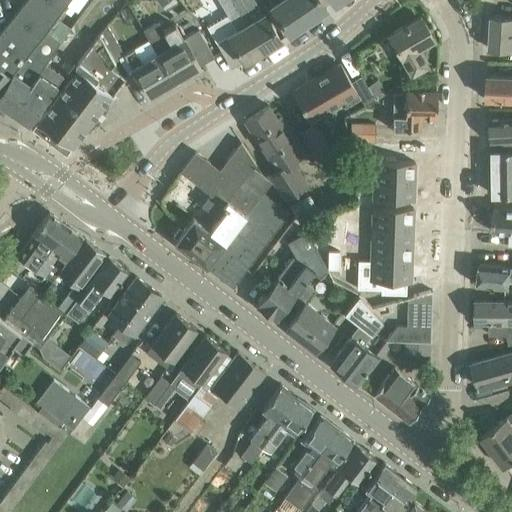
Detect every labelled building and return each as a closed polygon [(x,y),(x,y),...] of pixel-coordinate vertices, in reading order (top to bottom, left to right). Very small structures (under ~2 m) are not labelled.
[(24,0),(0,31),(0,90),(9,77),(28,88),(31,84),(31,85),(45,64),(61,40),(70,27),(55,18),(68,0),(24,0)] [(232,0),(220,0),(228,13),(206,26),(231,67),(243,60),(243,61),(262,50),(232,0)] [(232,0),(262,50),(280,39),(264,13),(263,14),(254,0),(232,0)] [(267,0),(271,5),(270,5),(289,34),(307,21),(292,0),(267,0)] [(292,0),(307,21),(326,9),(319,0),(292,0)] [(511,15),(491,14),(490,31),(511,32),(511,15)] [(420,16),(389,35),(409,70),(425,61),(417,48),(433,38),(420,16)] [(157,20),(143,28),(157,51),(174,81),(199,66),(199,64),(214,56),(198,27),(182,36),(174,23),(163,29),(157,20)] [(511,32),(490,31),(489,48),(511,49),(511,32)] [(39,120),(37,122),(71,148),(124,78),(125,77),(111,67),(115,62),(111,54),(99,33),(83,54),(82,56),(77,62),(75,64),(74,63),(67,73),(72,76),(49,106),(39,120)] [(122,53),(117,56),(119,59),(127,74),(133,71),(147,96),(174,81),(157,51),(142,60),(134,46),(122,53)] [(340,63),(292,91),(309,120),(341,102),(344,107),(360,97),(365,105),(375,99),(363,78),(353,84),(340,63)] [(28,88),(11,113),(29,125),(34,117),(40,108),(62,75),(54,70),(45,64),(31,85),(31,84),(28,88)] [(511,75),(488,74),(486,98),(511,99),(511,75)] [(9,77),(0,90),(0,105),(11,113),(28,88),(9,77)] [(405,89),(405,93),(392,92),(391,114),(393,114),(393,128),(420,129),(420,116),(436,116),(437,90),(405,89)] [(277,118),(268,105),(244,121),(267,155),(270,153),(280,168),(269,175),(284,198),(306,184),(291,161),(305,152),(281,115),(277,118)] [(511,118),(509,119),(489,119),(490,142),(511,141),(511,118)] [(314,122),(309,125),(298,132),(303,140),(317,162),(333,152),(314,122)] [(351,139),(357,139),(374,139),(375,124),(351,123),(351,139)] [(179,226),(173,233),(177,236),(173,241),(205,266),(262,192),(271,181),(252,167),(255,163),(251,158),(241,141),(219,169),(195,151),(180,170),(210,193),(201,204),(218,217),(209,229),(192,216),(182,229),(179,226)] [(354,142),(354,151),(365,151),(365,142),(354,142)] [(346,145),(326,157),(330,164),(350,152),(346,145)] [(511,150),(493,151),(493,173),(511,172),(511,150)] [(373,158),(372,178),(412,179),(413,159),(373,158)] [(364,167),(355,168),(356,179),(365,178),(364,167)] [(511,172),(493,173),(494,195),(511,194),(511,172)] [(372,178),(372,198),(412,199),(412,179),(372,178)] [(262,192),(205,266),(232,286),(244,271),(289,212),(262,192)] [(299,222),(298,223),(299,224),(308,220),(307,219),(319,212),(309,194),(289,205),(299,222)] [(371,205),(371,225),(411,226),(411,206),(371,205)] [(492,227),(492,231),(511,232),(511,208),(493,207),(493,214),(491,214),(491,227),(492,227)] [(42,256),(66,223),(49,211),(32,235),(33,235),(9,267),(21,276),(24,271),(31,265),(38,270),(46,259),(42,256)] [(325,217),(324,226),(335,227),(336,218),(325,217)] [(82,235),(66,223),(42,256),(46,259),(38,270),(52,281),(60,270),(50,262),(57,253),(64,259),(82,235)] [(371,225),(371,243),(410,244),(411,226),(371,225)] [(335,227),(324,226),(324,235),(335,235),(335,227)] [(268,288),(255,304),(275,319),(289,300),(305,280),(313,269),(309,266),(312,262),(320,257),(315,249),(307,233),(289,243),(295,255),(292,255),(277,276),(268,288)] [(73,253),(59,273),(74,284),(68,292),(75,297),(81,289),(79,288),(94,269),(105,253),(92,242),(85,237),(73,253)] [(371,243),(370,261),(410,262),(410,244),(371,243)] [(328,259),(339,260),(339,251),(328,250),(328,259)] [(96,271),(65,312),(71,316),(77,321),(88,306),(101,289),(110,295),(116,286),(128,270),(108,255),(96,271)] [(339,268),(339,260),(328,259),(327,268),(339,268)] [(358,261),(358,287),(381,287),(381,292),(406,293),(406,281),(410,281),(410,262),(370,261),(358,261)] [(479,262),(477,285),(497,287),(509,288),(510,280),(511,279),(511,265),(481,263),(479,262)] [(148,285),(136,275),(107,313),(120,323),(148,285)] [(314,288),(305,280),(289,300),(299,308),(284,326),(314,349),(334,324),(304,301),(314,288)] [(65,312),(64,311),(29,284),(3,319),(32,341),(39,346),(65,312)] [(161,294),(148,285),(120,323),(112,333),(125,342),(161,294)] [(407,297),(407,318),(431,318),(432,290),(407,297)] [(359,293),(358,292),(343,311),(359,323),(330,361),(355,380),(376,353),(363,343),(381,318),(371,307),(359,293)] [(511,299),(475,300),(475,322),(490,322),(490,334),(505,334),(508,344),(511,342),(511,299)] [(175,311),(163,327),(146,351),(166,367),(184,343),(196,327),(175,311)] [(3,319),(0,316),(0,361),(11,346),(23,354),(32,341),(3,319)] [(385,340),(376,353),(381,356),(393,340),(410,341),(419,341),(430,342),(431,318),(407,318),(407,325),(397,325),(385,340)] [(90,328),(78,345),(80,346),(95,357),(107,341),(90,328)] [(226,349),(205,334),(178,371),(198,386),(226,349)] [(237,350),(232,358),(211,387),(238,407),(265,371),(237,350)] [(511,351),(475,362),(472,363),(479,387),(511,376),(511,351)] [(131,353),(97,397),(107,405),(140,360),(131,353)] [(404,373),(394,366),(373,394),(409,422),(430,394),(404,373)] [(170,382),(160,375),(144,396),(154,403),(170,382)] [(53,377),(36,400),(42,405),(38,410),(68,433),(72,428),(89,405),(53,377)] [(253,438),(241,454),(251,462),(263,446),(260,444),(296,395),(280,383),(268,399),(261,409),(267,413),(250,436),(253,438)] [(0,511),(8,511),(68,433),(38,410),(3,384),(0,388),(0,397),(10,405),(8,407),(44,433),(46,431),(52,436),(47,441),(45,440),(0,500),(0,511)] [(263,446),(270,451),(287,429),(293,433),(313,408),(296,395),(260,444),(263,446)] [(511,412),(481,436),(504,466),(511,460),(511,412)] [(336,426),(320,413),(301,439),(306,444),(289,466),(300,474),(336,426)] [(353,438),(336,426),(300,474),(300,475),(288,491),(284,496),(305,511),(311,503),(312,503),(321,490),(310,482),(327,459),(333,464),(353,438)] [(202,469),(217,450),(206,442),(192,461),(202,469)] [(365,449),(356,443),(324,486),(312,503),(319,508),(326,499),(328,501),(334,493),(336,495),(350,476),(359,482),(377,459),(365,450),(365,449)] [(383,461),(371,477),(363,487),(369,492),(354,511),(370,511),(400,473),(383,461)] [(287,475),(275,466),(264,482),(275,490),(287,475)] [(396,511),(416,486),(400,473),(370,511),(386,511),(390,507),(396,511)] [(429,511),(413,499),(402,511),(429,511)] [(226,500),(217,511),(241,511),(242,511),(226,500)]
